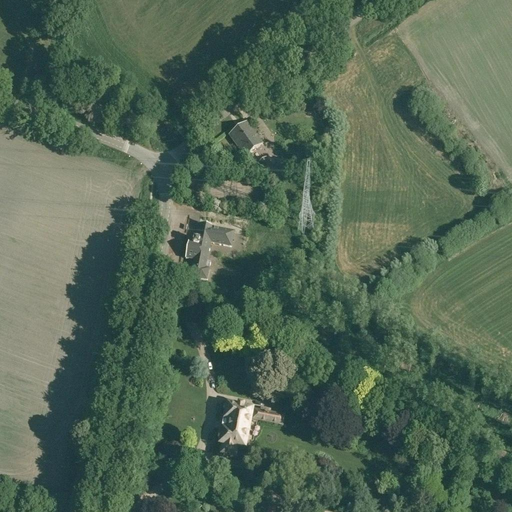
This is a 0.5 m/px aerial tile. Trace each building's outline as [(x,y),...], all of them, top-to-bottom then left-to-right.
[(229,136),(245,158),(263,144),(247,123),(229,136)] [(266,158),(258,164),(267,176),(275,170),(266,158)] [(281,171),(287,180),(293,175),(287,167),(281,171)] [(195,241),(194,241),(193,246),(188,245),(185,260),(193,261),(190,278),(207,281),(211,263),(207,262),(211,244),(231,248),(234,233),(212,229),(212,228),(198,225),(195,241)] [(196,289),(205,291),(206,284),(197,283),(196,289)] [(220,456),(236,459),(238,450),(245,452),(252,421),(282,427),(284,417),(227,405),(218,446),(222,447),(220,456)]
